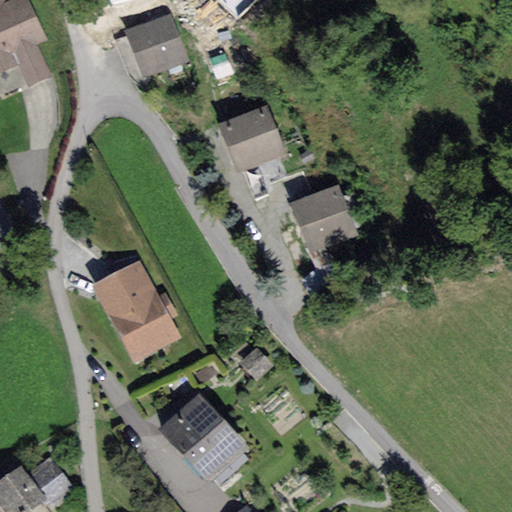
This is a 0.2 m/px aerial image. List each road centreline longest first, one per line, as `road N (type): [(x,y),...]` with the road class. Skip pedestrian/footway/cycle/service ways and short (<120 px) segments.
road 1 (residential): [(452,511),(283,332),(221,249),(153,128),(107,90)]
road 2 (residential): [(107,90),(69,157),(51,246),(95,511)]
